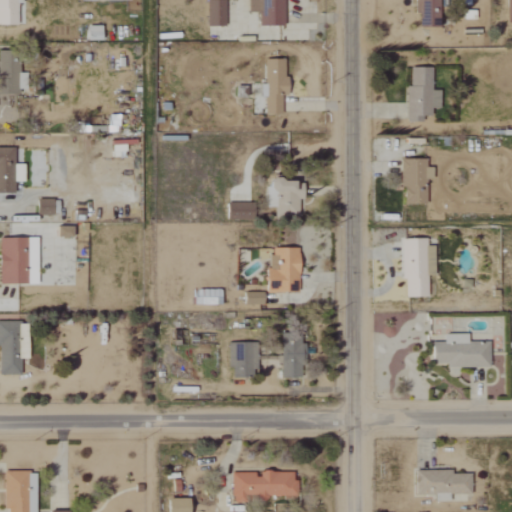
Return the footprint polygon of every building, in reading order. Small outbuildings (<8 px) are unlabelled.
[(0,0),(0,25),(14,25),(14,4),(18,4),(17,0),(0,0)] [(204,0),(203,26),(222,27),(222,0),(204,0)] [(280,0),(244,0),(245,13),(256,13),(256,27),(281,27),(280,0)] [(435,0),(411,0),(411,14),(417,14),(417,28),(435,28),(435,0)] [(511,23),(511,0),(503,0),(504,24),(511,23)] [(98,40),(97,26),(83,27),(84,41),(98,40)] [(0,86),(3,87),(2,92),(23,92),(24,73),(14,73),(15,50),(0,49),(0,86)] [(278,115),(278,95),(282,95),(282,60),(262,60),(261,115),(278,115)] [(404,122),(410,122),(410,117),(429,117),(429,109),(437,109),(437,91),(429,91),(429,69),(405,68),(404,122)] [(106,133),(115,132),(114,115),(105,116),(106,133)] [(20,165),(10,165),(11,149),(0,148),(0,194),(11,194),(11,182),(20,183),(20,165)] [(429,180),(429,168),(423,168),(423,159),(398,160),(399,205),(423,205),(423,180),(429,180)] [(295,217),(295,201),(299,201),(299,182),(263,182),(263,192),(271,192),(272,217),(295,217)] [(32,216),(49,216),(50,201),(33,200),(32,216)] [(53,238),(69,238),(69,227),(53,227),(53,238)] [(33,238),(0,239),(0,285),(34,285),(33,238)] [(431,276),(430,246),(423,247),(423,239),(399,240),(400,298),(424,298),(424,277),(431,276)] [(294,293),(295,249),(267,249),(266,268),(262,268),(261,292),(294,293)] [(218,305),(218,290),(190,290),(190,305),(218,305)] [(260,306),(260,293),(240,293),(240,305),(260,306)] [(486,343),(464,343),(464,335),(440,335),(440,343),(428,343),(427,363),(443,363),(443,368),(486,368),(486,343)] [(226,377),(253,377),(253,343),(226,344),(226,377)] [(278,344),(277,378),(300,378),(301,345),(278,344)] [(468,495),(467,474),(448,475),(448,471),(411,471),(412,496),(431,495),(431,502),(446,502),(446,496),(468,495)] [(31,511),(32,473),(0,472),(0,489),(0,510),(5,511),(4,511),(31,511)] [(290,472),(253,472),(253,473),(228,474),(229,503),(264,502),(264,497),(291,497),(290,472)] [(161,511),(182,511),(183,499),(163,499),(161,511)]
